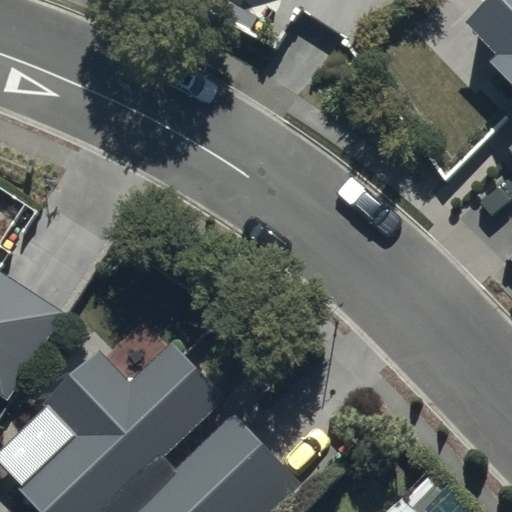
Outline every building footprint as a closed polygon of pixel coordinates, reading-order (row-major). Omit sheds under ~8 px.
[(296,31),(244,0),(192,0),(192,15),(277,62),(296,31)] [(511,97),(511,4),(476,40),(506,71),(496,81),(511,97)] [(0,385),(11,393),(66,306),(0,264),(0,385)] [(288,511),(302,500),(238,428),(178,483),(167,471),(229,416),(175,356),(133,394),(105,363),(45,416),(75,450),(17,501),(26,511),(288,511)] [(423,511),(438,498),(429,489),(403,511),(423,511)]
